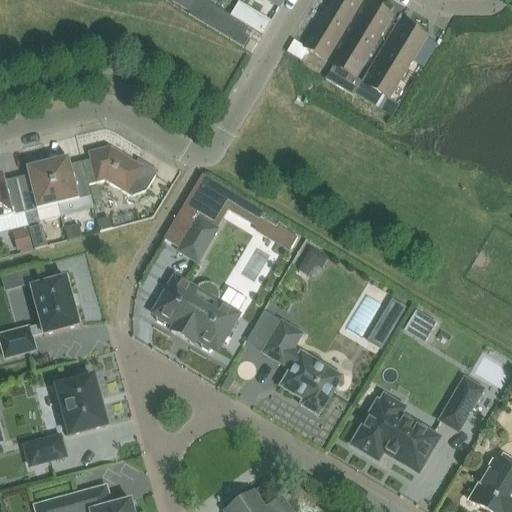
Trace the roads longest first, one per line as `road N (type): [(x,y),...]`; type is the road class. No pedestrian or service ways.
road 1 (residential): [(0,134),(101,107),(123,112),(174,147),(215,151),(307,0)]
road 2 (residential): [(396,511),(234,413)]
road 3 (residential): [(234,413),(121,343)]
road 4 (residential): [(161,458),(121,343)]
